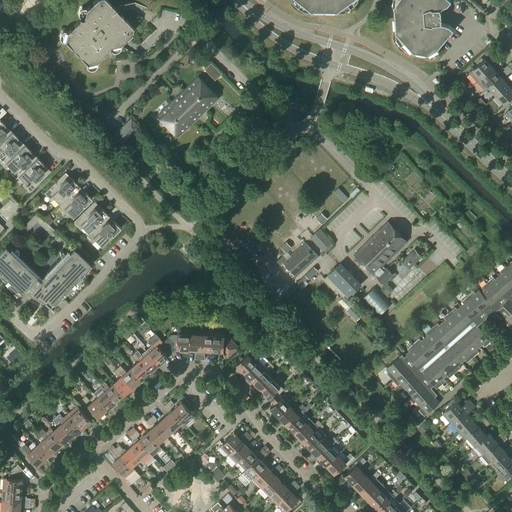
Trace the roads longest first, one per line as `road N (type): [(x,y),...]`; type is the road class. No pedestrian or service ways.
road 1 (residential): [(0,311),(29,334),(45,332),(140,235),(136,220),(75,158),(53,150),(0,96)]
road 2 (residential): [(350,511),(261,431),(214,371),(184,371),(90,449)]
road 3 (residential): [(293,134),(198,35)]
road 4 (residential): [(105,123),(198,35)]
